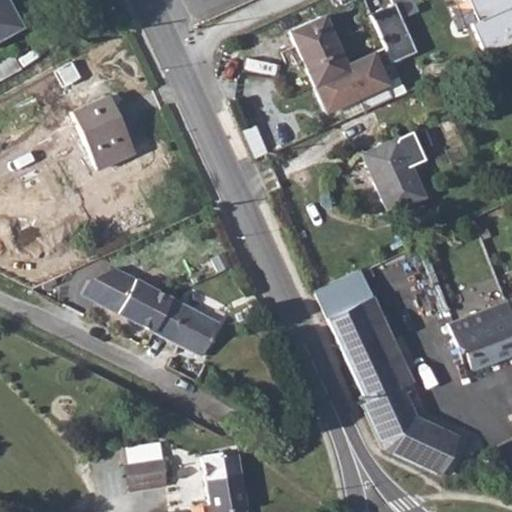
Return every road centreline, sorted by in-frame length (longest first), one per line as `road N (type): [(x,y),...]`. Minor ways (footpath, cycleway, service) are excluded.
road 1 (secondary): [(146,0),(336,417)]
road 2 (residential): [(0,299),(186,387)]
